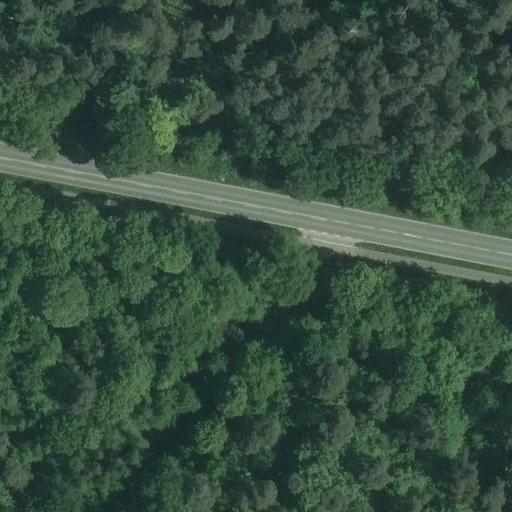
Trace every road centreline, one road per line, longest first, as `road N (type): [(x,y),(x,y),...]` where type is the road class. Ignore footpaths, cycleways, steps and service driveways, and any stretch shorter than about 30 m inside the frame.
road 1 (secondary): [(511,256),(0,160)]
road 2 (track): [(109,511),(326,249)]
